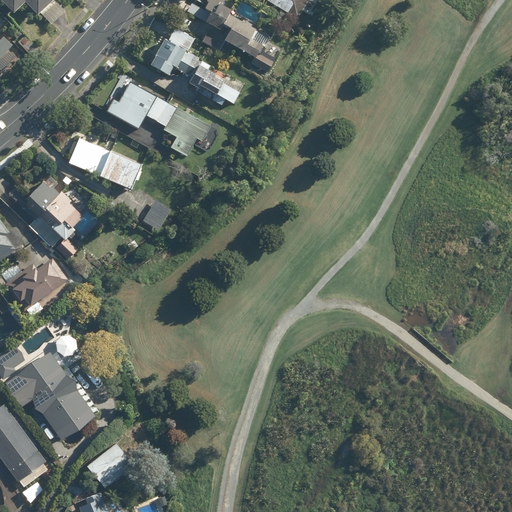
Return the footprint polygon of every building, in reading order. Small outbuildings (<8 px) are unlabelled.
[(1,0),(15,13),(27,2),(39,14),(41,13),(52,24),(66,10),(60,4),(59,5),(54,0),(1,0)] [(208,22),(213,25),(203,41),(220,51),(226,40),(255,58),(252,63),(268,73),(275,62),(260,52),(264,45),(252,37),(257,29),(231,13),(233,10),(223,4),(224,0),(206,0),(211,2),(207,9),(213,13),(208,22)] [(313,11),(319,0),(268,0),(299,19),(303,12),(312,17),(315,12),(313,11)] [(176,30),(170,41),(166,39),(156,55),(152,52),(146,62),(170,76),(175,67),(192,77),(190,82),(198,87),(196,90),(223,106),(227,100),(234,104),(245,85),(227,74),(225,78),(210,69),(212,66),(188,51),(194,41),(176,30)] [(0,60),(14,46),(5,37),(1,40),(0,38),(0,60)] [(157,98),(130,83),(120,101),(116,99),(109,111),(140,128),(157,98)] [(203,141),(211,127),(161,97),(150,117),(167,127),(165,130),(178,138),(173,147),(188,156),(198,139),(203,141)] [(83,137),(72,164),(87,170),(89,166),(103,171),(111,152),(96,145),(97,143),(83,137)] [(103,171),(102,174),(130,186),(140,164),(111,152),(103,171)] [(46,181),(25,200),(39,215),(29,224),(49,246),(62,235),(65,239),(77,228),(73,224),(84,214),(63,190),(60,193),(52,184),(50,186),(46,181)] [(160,227),(171,206),(156,198),(145,218),(160,227)] [(0,254),(14,244),(6,234),(9,232),(5,226),(7,224),(0,215),(0,254)] [(53,257),(38,268),(33,263),(4,285),(25,313),(54,290),(51,286),(62,277),(65,281),(70,278),(59,263),(64,260),(59,254),(54,258),(53,257)] [(69,339),(69,338),(63,332),(55,332),(49,338),(49,346),(54,351),(63,352),(69,347),(69,339)] [(27,351),(18,340),(0,353),(0,360),(10,374),(18,368),(17,367),(28,359),(23,353),(27,351)] [(73,381),(77,378),(72,372),(68,374),(50,348),(15,373),(17,375),(6,383),(23,406),(33,399),(60,435),(94,411),(73,381)] [(0,453),(19,480),(46,460),(5,403),(0,406),(0,453)] [(116,441),(88,465),(107,486),(135,463),(116,441)] [(22,480),(26,485),(48,468),(45,463),(22,480)] [(109,511),(100,491),(85,498),(87,503),(75,508),(76,511),(112,511),(111,510),(109,511)]
